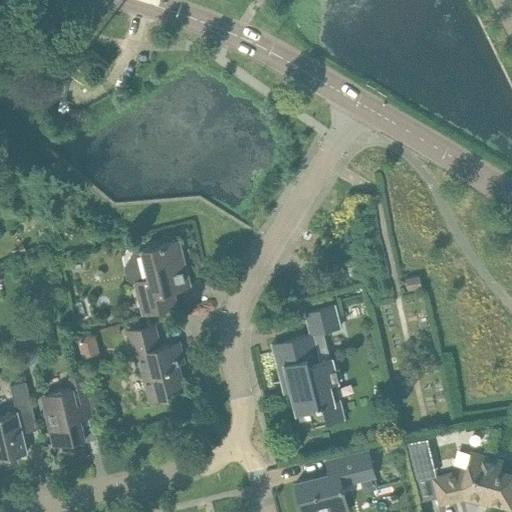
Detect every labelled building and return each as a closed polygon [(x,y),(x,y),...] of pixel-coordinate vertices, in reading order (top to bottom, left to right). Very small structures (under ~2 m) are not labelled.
[(86,56),(85,57),(104,72),(110,64),(91,50),(86,56)] [(66,86),(51,75),(40,89),(55,100),(66,86)] [(133,252),(128,261),(136,265),(140,280),(136,281),(144,313),(176,305),(172,290),(189,285),(178,240),(143,249),(133,252)] [(418,273),(405,276),(408,288),(421,285),(418,273)] [(311,333),(272,343),(281,380),(288,379),(291,391),(296,412),(311,408),(316,425),(344,418),(339,398),(333,400),(330,385),(335,383),(337,383),(330,358),(324,332),(340,328),(339,324),(335,304),(305,312),(311,333)] [(179,340),(160,345),(154,323),(127,329),(133,353),(138,352),(150,400),(169,395),(168,388),(183,384),(175,353),(181,351),(179,340)] [(101,357),(95,335),(95,333),(78,337),(85,361),(101,357)] [(36,349),(21,353),(24,363),(39,359),(36,349)] [(73,387),(51,392),(41,395),(54,445),(85,438),(80,418),(92,416),(82,373),(70,376),(73,387)] [(27,380),(10,384),(16,411),(17,411),(33,407),(27,380)] [(16,411),(0,414),(0,455),(6,454),(6,457),(26,452),(22,432),(17,411),(16,411)] [(417,452),(414,440),(406,442),(409,454),(417,452)] [(333,511),(342,511),(349,510),(343,484),(376,476),(370,451),(326,462),(329,474),(296,482),(303,511),(310,511),(332,507),(333,511)] [(468,470),(434,479),(435,484),(440,503),(463,497),(479,502),(480,500),(505,507),(511,508),(511,507),(511,471),(500,468),(502,461),(473,454),(468,470)] [(423,477),(420,465),(412,467),(415,479),(423,477)]
